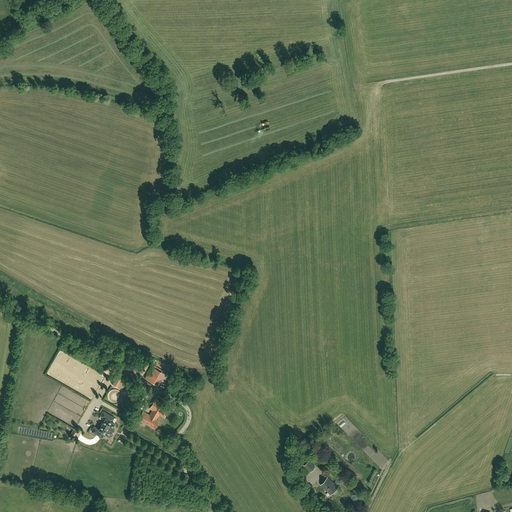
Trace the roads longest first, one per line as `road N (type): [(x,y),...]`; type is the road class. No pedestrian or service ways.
road 1 (unclassified): [(220,511),(178,447),(188,409),(0,300)]
road 2 (track): [(0,83),(58,85),(151,111)]
